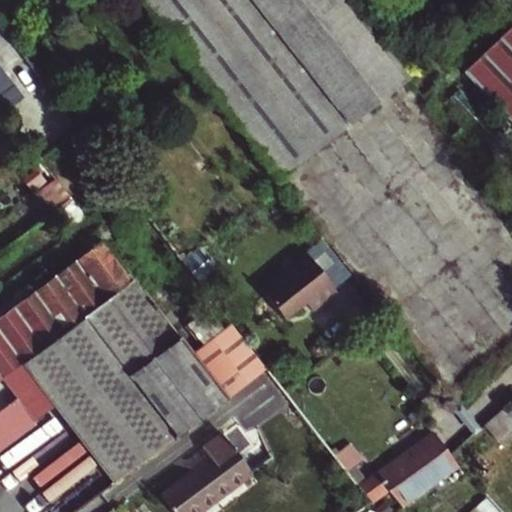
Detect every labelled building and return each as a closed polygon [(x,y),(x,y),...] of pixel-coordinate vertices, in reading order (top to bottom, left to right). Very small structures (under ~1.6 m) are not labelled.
[(138,0),(278,180),(407,80),(344,0),(138,0)] [(10,22),(0,10),(0,9),(0,26),(2,29),(10,22)] [(511,22),(462,70),(511,122),(511,22)] [(0,100),(5,108),(33,89),(5,48),(0,51),(0,100)] [(14,126),(0,136),(0,156),(24,139),(14,126)] [(40,160),(31,166),(46,184),(54,178),(40,160)] [(54,178),(46,184),(62,205),(70,199),(54,178)] [(102,240),(0,317),(0,377),(1,377),(132,278),(102,240)] [(306,253),(260,289),(284,319),(306,302),(311,308),(335,289),(306,253)] [(132,278),(1,377),(17,397),(34,421),(54,405),(115,481),(225,399),(190,353),(132,278)] [(190,353),(225,399),(265,368),(230,322),(190,353)] [(0,377),(0,409),(17,397),(1,377),(0,377)] [(0,409),(0,448),(35,422),(34,421),(17,397),(0,409)] [(511,420),(501,408),(483,423),(499,440),(511,427),(511,420)] [(387,485),(399,501),(451,460),(447,454),(449,452),(433,430),(412,446),(361,487),(370,498),(387,485)] [(171,511),(200,511),(254,474),(224,432),(203,447),(210,457),(163,491),(172,504),(168,507),(171,511)]
